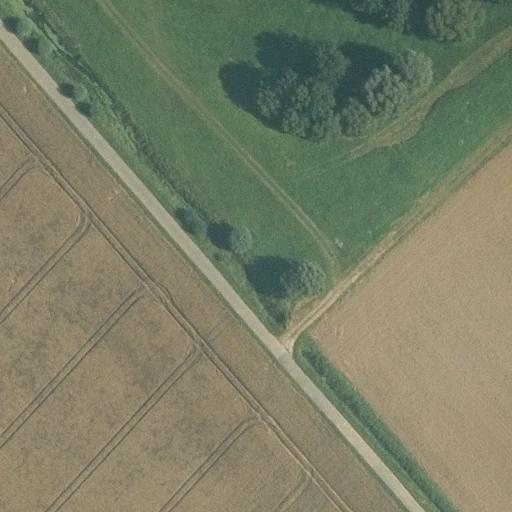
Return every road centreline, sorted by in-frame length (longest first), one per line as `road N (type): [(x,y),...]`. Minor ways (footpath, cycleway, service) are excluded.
road 1 (track): [(416,511),(0,26)]
road 2 (track): [(281,353),(511,127)]
